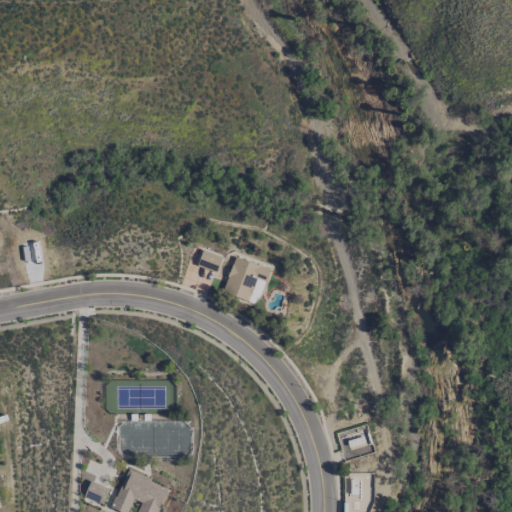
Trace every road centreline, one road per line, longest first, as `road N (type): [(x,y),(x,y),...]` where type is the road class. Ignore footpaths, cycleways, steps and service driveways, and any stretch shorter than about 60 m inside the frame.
road 1 (residential): [(246,0),(303,87),(316,131),(322,183),(384,413),(387,465),(376,511)]
road 2 (residential): [(0,310),(132,294),(196,312),(230,332),(278,376),(297,406),(319,468),(322,511)]
